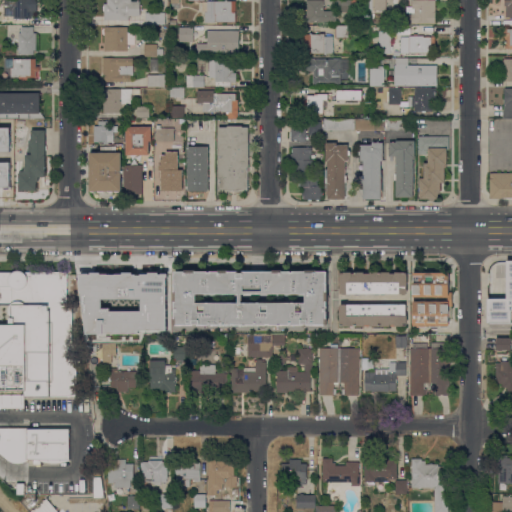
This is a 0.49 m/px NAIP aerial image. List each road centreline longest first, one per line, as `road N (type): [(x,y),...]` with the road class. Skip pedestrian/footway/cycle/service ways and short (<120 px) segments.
road 1 (residential): [(472,511),(472,0)]
road 2 (primary): [(0,229),(473,229)]
road 3 (residential): [(511,426),(122,427)]
road 4 (residential): [(76,229),(74,0)]
road 5 (residential): [(263,229),(263,0)]
